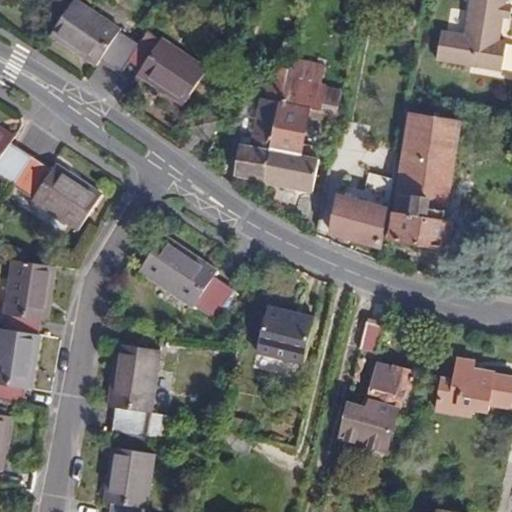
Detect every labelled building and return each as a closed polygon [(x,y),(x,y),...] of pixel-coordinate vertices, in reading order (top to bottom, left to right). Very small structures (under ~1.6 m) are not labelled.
[(121,29),(79,0),(74,0),(51,35),(97,66),(101,60),(123,74),(131,62),(141,69),(137,75),(183,106),(209,69),(163,37),(160,42),(148,34),(139,46),(120,33),(121,29)] [(511,0),(471,0),(466,34),(442,30),(437,60),(502,71),(507,41),(500,40),(504,18),(509,19),(511,4),(506,4),(506,0),(511,0)] [(421,23),(404,19),(402,34),(419,37),(421,23)] [(286,77),(322,85),(326,64),(290,57),(287,72),(286,77)] [(265,183),(265,182),(286,77),(287,72),(272,69),(266,99),(259,98),(250,145),(240,143),(233,176),(265,183)] [(338,113),(343,89),(322,85),(286,77),(265,182),(313,192),(320,159),(313,157),(315,145),(303,142),(310,108),(321,110),(338,113)] [(334,138),(338,113),(321,110),(316,134),(334,138)] [(199,114),(190,127),(208,139),(217,125),(199,114)] [(445,222),(461,122),(410,114),(391,239),(450,248),(453,223),(445,222)] [(0,177),(12,185),(33,155),(13,142),(16,137),(0,126),(0,177)] [(33,155),(12,185),(33,199),(32,200),(79,231),(104,194),(57,163),(53,168),(33,155)] [(381,247),(388,209),(393,180),(369,173),(365,192),(364,202),(341,196),(339,195),(330,233),(381,247)] [(364,202),(365,192),(343,186),(341,196),(364,202)] [(218,271),(165,235),(140,271),(192,307),(194,305),(215,320),(236,290),(215,275),(218,271)] [(5,329),(40,335),(42,321),(48,322),(57,266),(13,259),(5,314),(7,315),(5,329)] [(316,318),(269,306),(257,352),(304,364),(316,318)] [(377,353),(385,326),(368,321),(361,349),(377,353)] [(41,335),(40,335),(5,329),(0,328),(0,399),(25,403),(27,388),(32,389),(41,335)] [(153,413),(161,350),(118,343),(108,407),(116,408),(113,432),(165,440),(169,415),(153,413)] [(475,368),(477,361),(457,358),(454,377),(442,376),(436,410),(473,417),(474,409),(490,412),(491,406),(510,409),(511,401),(511,374),(497,372),(475,368)] [(349,400),(338,438),(388,452),(401,406),(397,405),(398,401),(408,404),(416,372),(379,362),(369,397),(370,397),(367,406),(349,400)] [(0,470),(5,471),(13,416),(0,414),(0,470)] [(233,416),(229,427),(253,434),(257,422),(233,416)] [(220,427),(215,446),(249,453),(254,436),(220,427)] [(148,508),(156,453),(112,447),(104,502),(111,503),(109,511),(145,511),(146,508),(148,508)]
